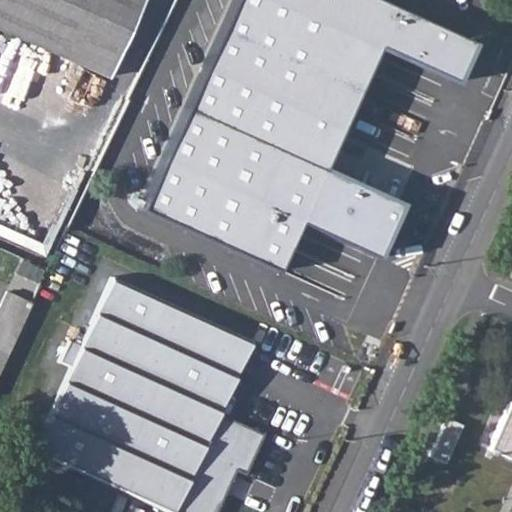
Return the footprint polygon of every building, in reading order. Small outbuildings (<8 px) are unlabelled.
[(0,0),(0,30),(59,56),(106,77),(140,0),(0,0)] [(472,42),(378,0),(237,0),(142,213),(277,273),(298,226),(376,261),(400,207),(322,172),(377,50),(453,85),(472,42)] [(108,277),(31,451),(165,511),(212,511),(232,470),(194,453),(245,339),(108,277)] [(0,296),(0,360),(27,302),(3,291),(0,296)] [(511,401),(492,449),(511,457),(511,401)] [(447,466),(465,428),(439,417),(422,455),(447,466)]
